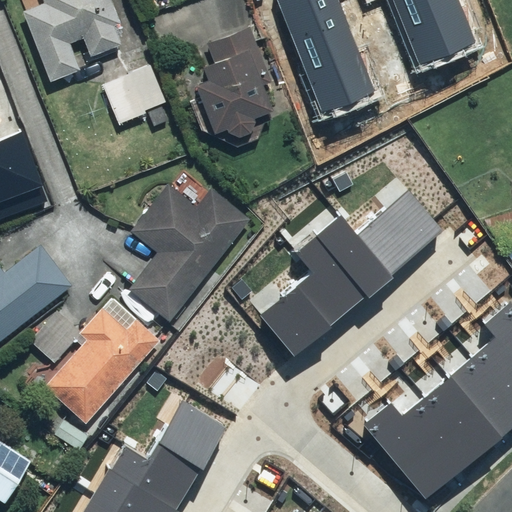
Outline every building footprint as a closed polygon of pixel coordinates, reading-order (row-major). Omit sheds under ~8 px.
[(48,97),(69,103),(80,66),(70,42),(88,35),(95,52),(130,38),(113,0),(39,0),(23,7),(53,78),(48,97)] [(375,0),(368,0),(283,33),(319,125),(410,89),(375,0)] [(487,0),(382,0),(416,85),(507,50),(487,0)] [(149,14),(158,33),(178,24),(169,5),(149,14)] [(214,128),(219,139),(225,137),(231,149),(254,139),(249,129),(259,124),(255,116),(278,106),(258,62),(266,59),(251,26),(211,43),(218,58),(209,62),(213,72),(197,80),(202,92),(189,97),(204,132),(214,128)] [(104,83),(120,122),(147,111),(153,124),(173,116),(153,64),(104,83)] [(31,148),(18,111),(0,117),(0,137),(7,157),(31,148)] [(211,186),(207,192),(187,177),(180,186),(171,179),(121,244),(146,263),(127,288),(168,320),(249,215),(211,186)] [(0,338),(72,282),(40,241),(3,270),(0,266),(0,338)] [(79,326),(58,307),(30,338),(55,361),(78,335),(86,343),(47,385),(85,420),(161,337),(136,315),(129,323),(103,300),(79,326)] [(62,415),(52,429),(80,448),(90,434),(62,415)] [(32,458),(0,437),(0,495),(6,500),(32,458)]
